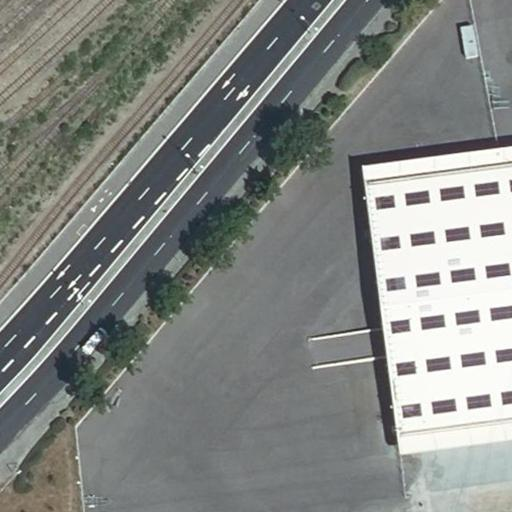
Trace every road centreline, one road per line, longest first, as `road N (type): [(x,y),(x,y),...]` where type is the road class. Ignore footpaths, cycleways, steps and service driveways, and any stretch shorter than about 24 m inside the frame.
road 1 (secondary): [(0,418),(75,343),(366,0)]
road 2 (secondary): [(308,0),(0,359)]
